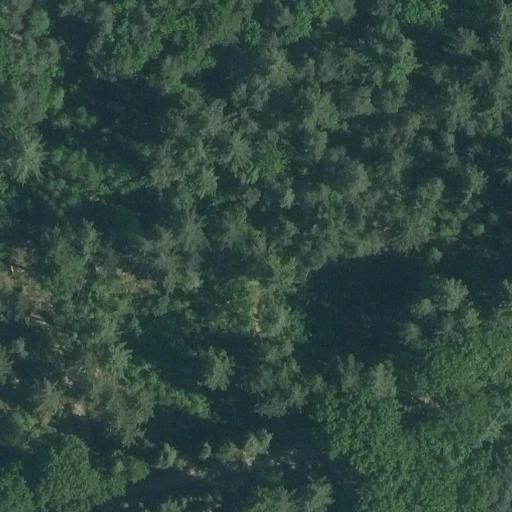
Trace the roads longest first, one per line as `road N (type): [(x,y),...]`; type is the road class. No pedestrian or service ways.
road 1 (track): [(0,501),(344,427)]
road 2 (track): [(102,492),(0,168)]
road 3 (track): [(344,427),(511,341)]
road 4 (track): [(439,511),(344,427)]
